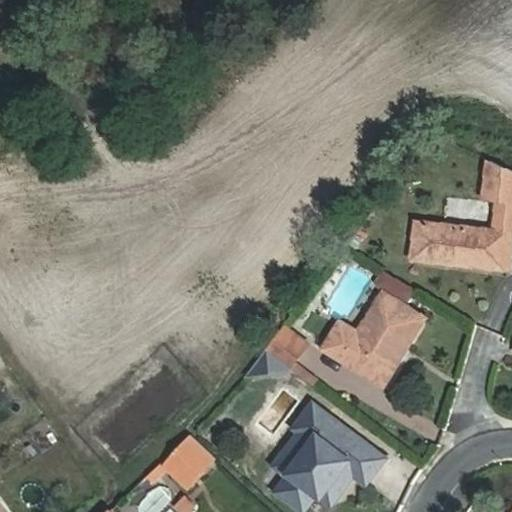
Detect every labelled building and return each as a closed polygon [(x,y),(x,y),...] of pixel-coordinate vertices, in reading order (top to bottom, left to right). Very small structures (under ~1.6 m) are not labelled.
[(511,170),(491,160),(487,203),(500,204),(511,205),(511,170)] [(511,267),(511,261),(511,231),(418,221),(415,257),(511,267)] [(385,384),(427,315),(386,288),(359,332),(343,321),(327,347),(385,384)] [(310,342),(286,325),(268,348),(292,366),(310,342)] [(268,348),(248,374),(294,368),(292,366),(268,348)] [(386,456),(314,402),(296,426),(301,430),(289,445),(303,455),(289,474),(277,490),(304,510),(317,492),(328,500),(342,482),(345,485),(354,473),(367,482),(386,456)] [(178,448),(195,464),(208,449),(193,434),(178,448)] [(289,445),(276,464),(289,474),(303,455),(289,445)] [(190,486),(217,457),(208,449),(195,464),(178,448),(164,462),(171,468),(190,486)] [(150,475),(157,481),(171,468),(164,462),(150,475)] [(345,485),(342,482),(328,500),(332,503),(345,485)] [(155,487),(138,511),(140,511),(159,511),(170,497),(155,487)] [(0,511),(9,511),(0,498),(0,511)] [(187,511),(195,505),(187,498),(179,506),(185,511),(187,511)]
